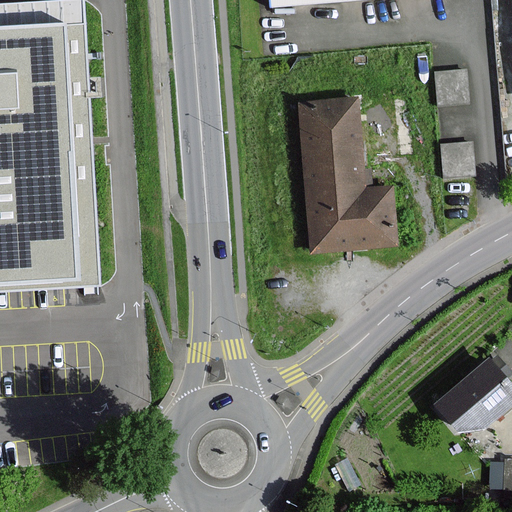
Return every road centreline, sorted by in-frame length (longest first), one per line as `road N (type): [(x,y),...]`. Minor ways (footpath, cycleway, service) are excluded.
road 1 (primary): [(189,0),(211,294)]
road 2 (secondary): [(511,231),(419,289),(366,337)]
road 3 (secondary): [(277,453),(366,337)]
